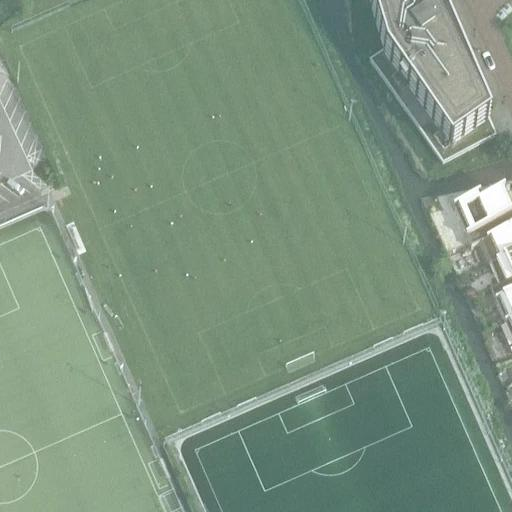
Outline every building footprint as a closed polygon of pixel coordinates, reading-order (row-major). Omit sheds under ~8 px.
[(496,138),(448,30),(444,20),(437,11),(429,0),(367,0),(382,53),(368,63),(442,167),(496,138)] [(488,228),(509,219),(509,218),(500,198),(503,196),(502,195),(477,206),(475,201),(479,200),(478,198),(452,210),(452,211),(453,211),(465,238),(464,238),(465,240),(465,239),(469,249),(469,250),(493,239),(488,228)] [(511,216),(509,218),(509,219),(488,228),(493,239),(469,250),(470,251),(479,246),(488,267),(488,268),(511,256),(511,216)] [(511,256),(488,268),(489,268),(498,288),(488,293),(489,293),(511,283),(511,256)] [(511,283),(489,293),(489,294),(490,294),(494,303),(493,304),(494,305),(495,305),(504,325),(503,326),(511,322),(511,283)] [(477,299),(473,291),(465,295),(468,303),(477,299)] [(511,322),(503,326),(504,327),(511,344),(511,322)]
